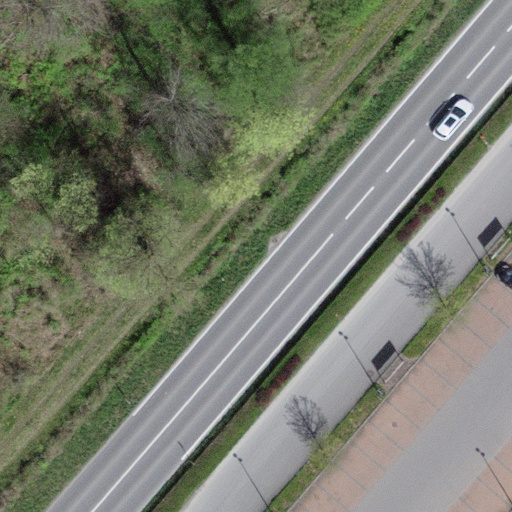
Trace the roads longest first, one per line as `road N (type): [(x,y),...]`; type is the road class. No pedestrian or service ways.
road 1 (primary): [(95,511),(511,21)]
road 2 (track): [(0,453),(397,0)]
